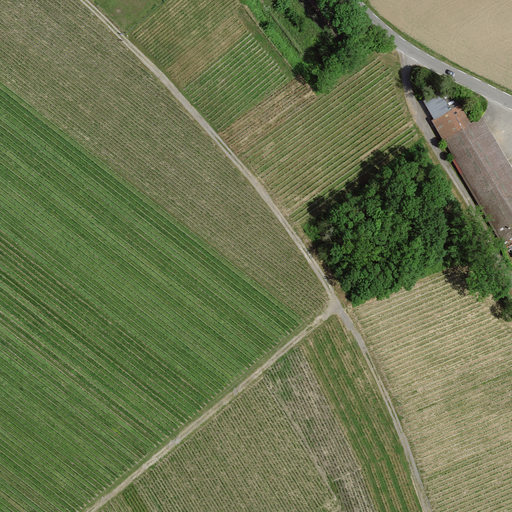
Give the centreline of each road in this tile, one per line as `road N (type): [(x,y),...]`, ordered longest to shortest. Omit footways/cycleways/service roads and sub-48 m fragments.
road 1 (track): [(427,511),(386,397),(337,307),(91,511)]
road 2 (track): [(337,307),(259,189),(83,0)]
road 3 (track): [(413,53),(406,74),(415,107),(511,282)]
road 4 (tertiary): [(511,102),(413,53),(352,0)]
